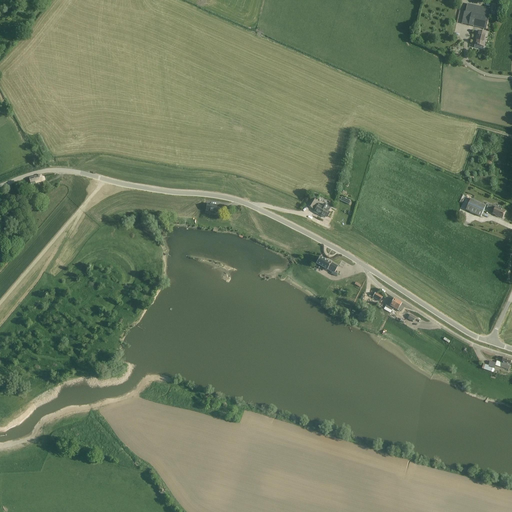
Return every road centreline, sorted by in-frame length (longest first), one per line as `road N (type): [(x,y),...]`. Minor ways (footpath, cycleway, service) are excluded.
road 1 (unclassified): [(365,267),(219,196),(57,169),(0,186)]
road 2 (unclassified): [(511,357),(456,336),(365,267)]
road 3 (track): [(0,303),(103,179)]
road 4 (unclassified): [(491,342),(365,267)]
road 5 (track): [(191,511),(103,408)]
